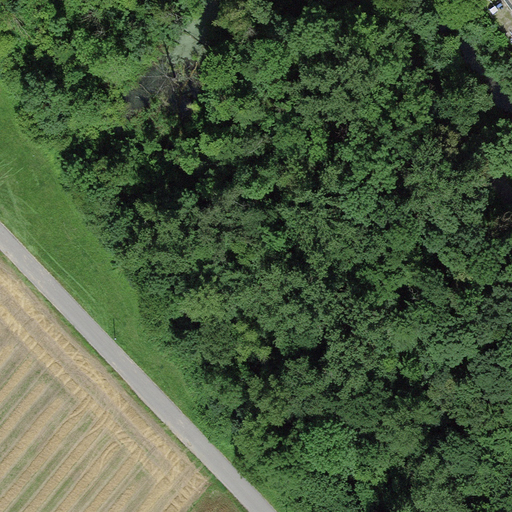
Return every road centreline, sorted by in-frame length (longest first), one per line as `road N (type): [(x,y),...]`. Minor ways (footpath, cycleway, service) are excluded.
road 1 (track): [(0,237),(263,511)]
road 2 (unclassified): [(511,197),(369,0)]
